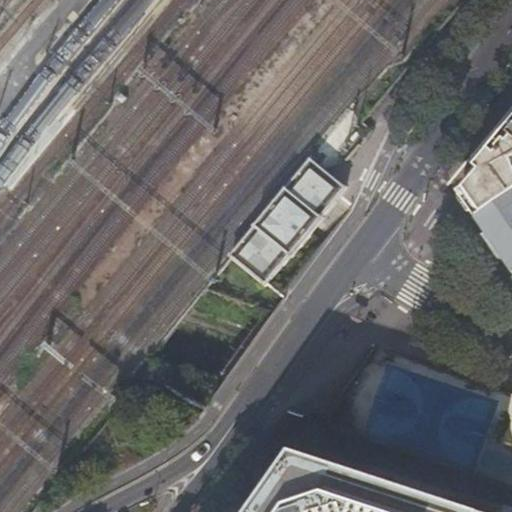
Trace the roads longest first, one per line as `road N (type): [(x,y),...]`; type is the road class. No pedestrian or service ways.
road 1 (secondary): [(511,31),(362,249)]
road 2 (secondary): [(362,249),(217,450)]
road 3 (residential): [(511,344),(362,249)]
road 4 (secondary): [(217,450),(95,511)]
